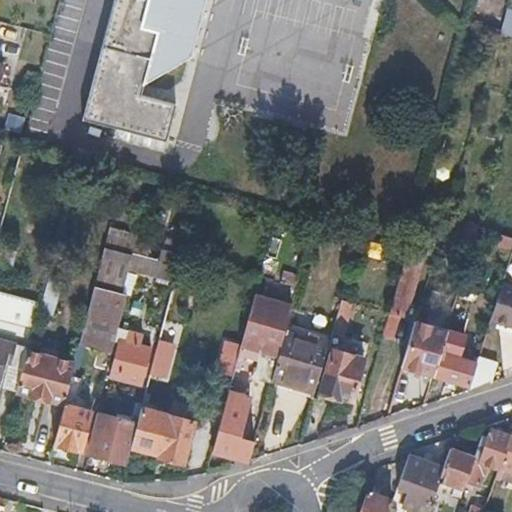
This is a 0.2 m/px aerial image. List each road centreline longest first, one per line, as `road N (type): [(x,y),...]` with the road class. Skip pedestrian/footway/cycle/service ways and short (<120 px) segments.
road 1 (residential): [(511,397),(389,440),(303,500)]
road 2 (residential): [(168,511),(0,469)]
